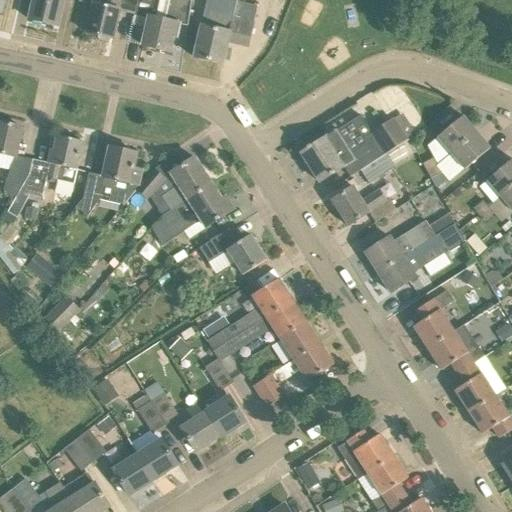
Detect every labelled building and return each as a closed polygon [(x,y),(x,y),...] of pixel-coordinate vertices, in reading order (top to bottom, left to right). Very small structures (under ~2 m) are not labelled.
[(58,27),(64,0),(34,0),(30,20),(58,27)] [(137,0),(107,0),(106,6),(94,3),(87,33),(113,39),(121,4),(136,7),(137,0)] [(177,39),(180,25),(188,27),(193,3),(192,3),(184,1),(180,0),(171,0),(167,20),(150,16),(143,46),(170,53),(174,38),(177,39)] [(258,6),(238,2),(237,2),(230,31),(203,25),(195,58),(223,65),(228,42),(248,47),(258,6)] [(452,154),(477,133),(463,117),(438,138),(452,154)] [(351,178),(361,172),(387,154),(407,141),(393,120),(373,133),(363,139),(367,145),(350,155),(336,132),(327,138),(311,147),(310,146),(307,148),(308,150),(302,154),(320,183),(344,168),(351,178)] [(15,158),(18,148),(23,128),(0,123),(0,155),(14,158),(15,158)] [(465,170),(490,149),(477,133),(452,154),(465,170)] [(74,184),(79,162),(84,142),(58,136),(55,150),(52,150),(49,164),(33,160),(33,163),(30,174),(16,197),(8,212),(18,218),(30,196),(43,199),(47,177),(51,178),(50,181),(59,183),(60,181),(74,184)] [(135,167),(137,154),(110,148),(104,177),(88,173),(83,200),(76,208),(88,217),(100,200),(98,200),(99,195),(127,201),(136,191),(140,185),(144,170),(135,167)] [(387,154),(361,172),(369,185),(395,168),(387,154)] [(16,197),(30,174),(33,163),(15,158),(14,158),(3,190),(16,197)] [(171,211),(212,184),(195,158),(170,175),(164,178),(153,169),(140,185),(136,191),(147,201),(156,190),(171,211)] [(427,172),(438,166),(434,159),(423,164),(427,172)] [(500,198),(511,188),(511,160),(487,182),(500,198)] [(431,179),(442,173),(438,166),(427,172),(431,179)] [(436,187),(448,181),(442,173),(431,179),(436,187)] [(205,229),(234,210),(226,197),(222,199),(212,184),(171,211),(163,216),(162,217),(152,229),(164,248),(202,223),(205,229)] [(349,227),(369,214),(376,224),(396,210),(389,199),(387,200),(380,190),(363,201),(354,187),(332,201),(349,227)] [(511,211),(511,188),(500,198),(511,211)] [(479,216),(488,208),(483,201),(474,209),(479,216)] [(37,221),(39,210),(27,207),(25,219),(37,221)] [(484,222),(494,214),(488,208),(479,216),(484,222)] [(0,226),(0,257),(1,259),(5,264),(14,275),(19,271),(22,269),(21,268),(29,260),(15,248),(13,249),(10,245),(20,233),(13,227),(18,218),(8,212),(0,226)] [(404,259),(455,224),(449,215),(430,228),(426,222),(395,242),(392,237),(366,253),(379,274),(404,259)] [(392,294),(418,277),(415,273),(449,251),(451,253),(460,247),(459,245),(466,241),(455,224),(404,259),(379,274),(392,294)] [(243,276),(250,272),(267,261),(251,236),(238,244),(230,230),(200,249),(201,251),(194,256),(203,268),(227,252),(243,276)] [(475,234),(467,241),(479,256),(487,249),(475,234)] [(62,275),(49,264),(38,277),(51,288),(62,275)] [(462,282),(473,288),(479,279),(468,272),(462,282)] [(252,297),(260,310),(236,325),(229,329),(236,338),(293,301),(279,280),(252,297)] [(103,283),(80,309),(75,315),(76,315),(81,319),(87,312),(89,314),(110,289),(103,283)] [(428,349),(455,332),(441,310),(454,302),(448,291),(416,311),(423,322),(414,328),(428,349)] [(75,315),(80,309),(66,296),(45,318),(54,326),(47,333),(53,339),(75,315)] [(199,310),(203,312),(207,310),(210,306),(208,302),(204,300),(200,301),(198,305),(199,310)] [(280,340),(307,322),(293,301),(236,338),(229,329),(209,341),(219,358),(218,359),(220,362),(273,328),(280,340)] [(294,361),(321,344),(307,322),(280,340),(294,361)] [(210,341),(220,334),(214,323),(203,330),(210,341)] [(503,343),(511,337),(511,328),(509,324),(496,332),(503,343)] [(458,375),(476,364),(471,357),(455,332),(428,349),(442,371),(451,365),(458,375)] [(177,356),(187,345),(180,338),(169,349),(177,356)] [(264,381),(277,402),(286,397),(279,385),(301,371),(308,382),(334,365),(321,344),(294,361),(264,381)] [(469,413),(496,396),(478,367),(486,361),(484,358),(476,364),(458,375),(465,385),(455,391),(469,413)] [(234,383),(220,362),(218,359),(206,367),(221,391),(234,383)] [(102,402),(117,392),(109,379),(94,389),(102,402)] [(268,408),(277,402),(264,381),(255,387),(268,408)] [(152,402),(165,393),(158,382),(145,390),(147,394),(152,402)] [(152,402),(166,425),(180,417),(165,393),(152,402)] [(138,411),(152,402),(147,394),(133,403),(138,411)] [(245,422),(235,405),(229,396),(205,411),(221,437),(245,422)] [(500,439),(511,430),(511,420),(496,396),(469,413),(483,435),(493,428),(500,439)] [(166,425),(152,402),(138,411),(153,434),(166,425)] [(197,453),(221,437),(205,411),(181,427),(197,453)] [(97,426),(106,437),(117,427),(109,416),(97,426)] [(77,439),(94,462),(107,452),(89,430),(77,439)] [(368,474),(395,457),(381,435),(371,441),(364,431),(338,448),(359,480),(368,474)] [(178,465),(167,448),(159,434),(134,450),(137,455),(138,455),(154,480),(178,465)] [(94,462),(77,439),(64,450),(82,472),(94,462)] [(130,496),(154,480),(138,455),(137,455),(113,470),(130,496)] [(380,511),(389,506),(406,495),(399,485),(409,478),(395,457),(368,474),(382,496),(372,503),(378,511),(380,511)] [(59,459),(49,465),(54,473),(64,467),(59,459)] [(511,478),(511,459),(503,465),(511,478)] [(297,470),(302,480),(315,473),(309,463),(297,470)] [(78,511),(67,495),(60,484),(40,497),(27,479),(13,489),(31,511),(41,505),(45,511),(78,511)] [(100,491),(92,479),(67,495),(78,511),(103,511),(110,508),(100,491)] [(30,511),(31,511),(13,489),(0,499),(0,511),(30,511)] [(430,511),(422,499),(413,505),(406,495),(389,506),(380,511),(430,511)] [(340,511),(336,500),(323,505),(325,511),(340,511)]
